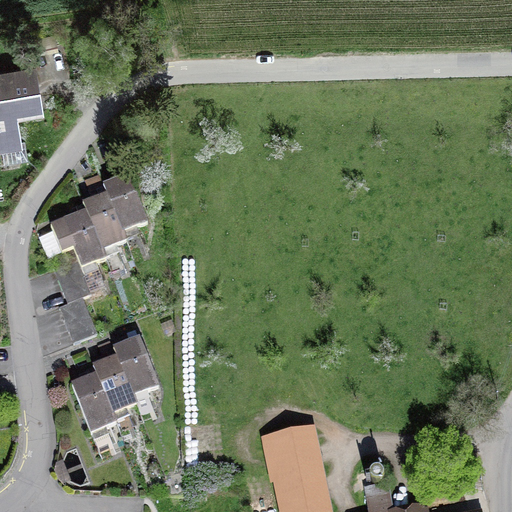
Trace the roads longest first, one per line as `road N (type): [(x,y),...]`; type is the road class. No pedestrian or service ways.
road 1 (residential): [(18,241),(37,192),(109,103),(143,78),(180,69),(511,63)]
road 2 (residential): [(0,506),(22,488),(37,458),(18,241)]
